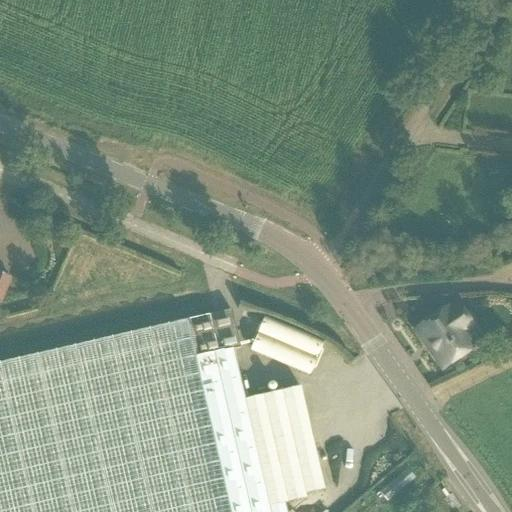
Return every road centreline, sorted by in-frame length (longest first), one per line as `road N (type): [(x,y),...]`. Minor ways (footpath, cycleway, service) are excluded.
road 1 (secondary): [(322,274),(273,236),(0,125)]
road 2 (unclassified): [(322,274),(490,0)]
road 3 (secondary): [(492,511),(322,274)]
